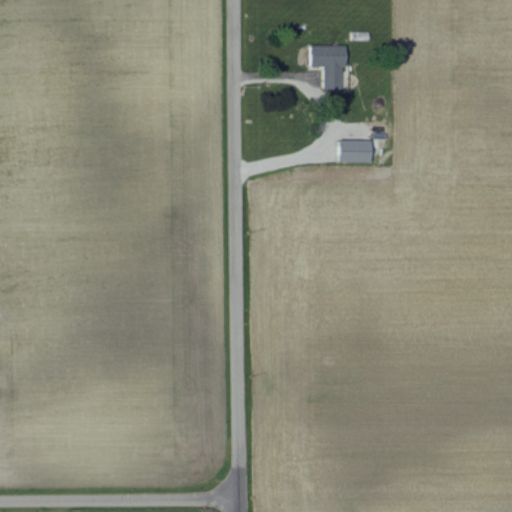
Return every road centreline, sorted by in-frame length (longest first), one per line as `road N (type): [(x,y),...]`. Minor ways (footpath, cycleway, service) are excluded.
road 1 (residential): [(237,511),(232,0)]
road 2 (residential): [(0,500),(237,498)]
